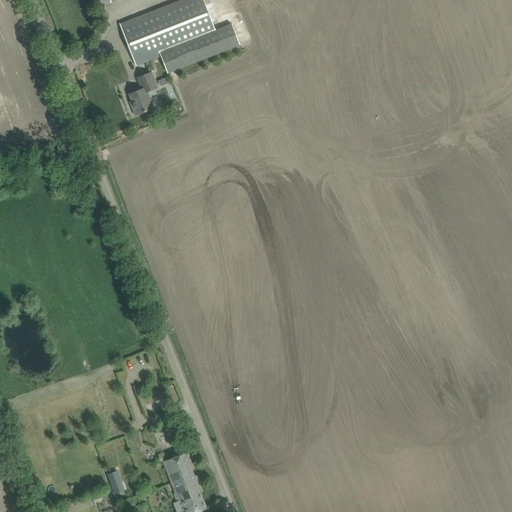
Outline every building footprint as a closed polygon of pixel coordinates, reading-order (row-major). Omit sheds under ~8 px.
[(182,0),(120,24),(136,66),(161,56),(167,73),(240,45),(231,24),(215,30),(203,0),(182,0)] [(152,60),(147,62),(151,71),(156,69),(152,60)] [(151,73),(147,74),(138,78),(142,89),(130,94),(132,101),(131,102),(136,115),(154,108),(147,92),(157,88),(151,73)] [(178,428),(171,431),(176,444),(183,441),(178,428)] [(163,462),(174,489),(199,480),(197,475),(194,476),(192,470),(194,469),(188,452),(163,462)] [(107,478),(111,488),(120,484),(116,474),(112,476),(111,473),(107,475),(109,477),(107,478)] [(199,480),(174,489),(176,494),(174,495),(177,502),(182,500),(186,511),(197,511),(206,509),(200,493),(203,491),(199,480)]
